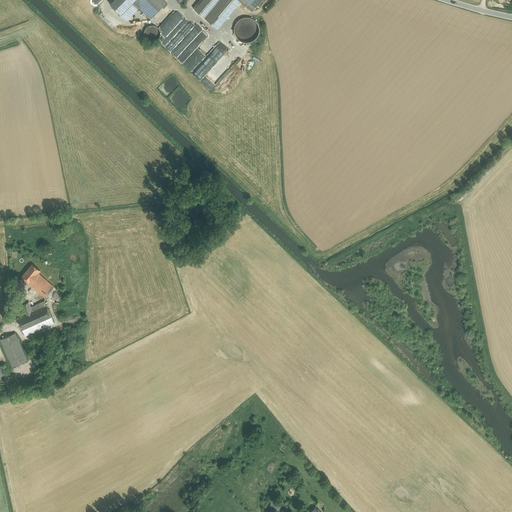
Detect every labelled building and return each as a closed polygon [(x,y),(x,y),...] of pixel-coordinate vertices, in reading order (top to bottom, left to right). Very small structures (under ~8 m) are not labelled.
[(113,0),(110,3),(121,14),(133,1),(134,0),(113,0)] [(163,0),(134,0),(133,1),(150,19),(166,3),(163,0)] [(199,0),(193,7),(205,18),(219,0),(199,0)] [(239,0),(219,0),(205,18),(217,28),(240,1),(239,0)] [(174,11),(159,27),(163,31),(178,15),(174,11)] [(163,31),(160,33),(165,37),(183,17),(179,13),(178,15),(163,31)] [(165,37),(160,42),(165,46),(188,21),(183,17),(165,37)] [(259,40),(257,17),(235,18),(237,41),(259,40)] [(188,21),(165,46),(170,52),(196,23),(188,21)] [(196,23),(170,52),(176,58),(203,29),(196,23)] [(160,36),(160,33),(160,30),(158,27),(155,25),(152,25),(149,25),(146,27),(145,30),(144,33),(145,36),(146,39),(149,41),(152,41),(155,40),(158,39),(160,36)] [(203,29),(176,58),(182,63),(207,36),(203,29)] [(219,41),(207,36),(182,63),(191,72),(219,41)] [(32,263),(21,277),(28,282),(38,273),(41,270),(32,263)] [(28,282),(45,296),(54,286),(38,273),(28,282)] [(45,300),(31,306),(31,307),(33,310),(46,304),(45,300)] [(28,301),(20,305),(22,309),(24,314),(33,310),(31,307),(31,306),(28,301)] [(22,329),(46,318),(51,316),(46,304),(33,310),(24,314),(17,317),(22,329)] [(46,318),(22,329),(25,335),(49,325),(46,318)] [(15,332),(0,339),(12,366),(27,360),(15,332)] [(47,349),(47,346),(46,344),(45,341),(43,340),(40,339),(37,340),(35,341),(34,344),(33,346),(34,349),(35,351),(37,353),(40,353),(43,353),(45,351),(47,349)] [(272,501),(270,508),(279,510),(281,503),(272,501)]
